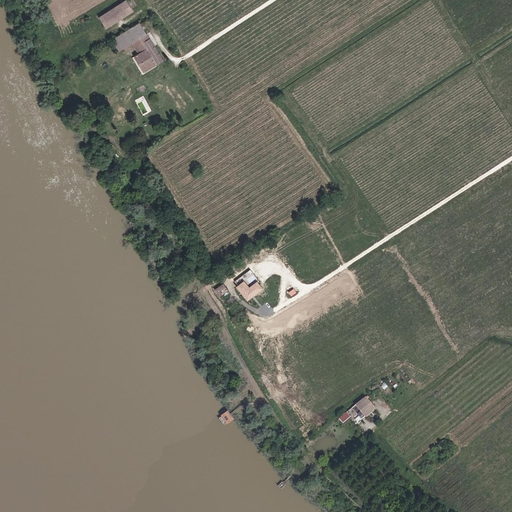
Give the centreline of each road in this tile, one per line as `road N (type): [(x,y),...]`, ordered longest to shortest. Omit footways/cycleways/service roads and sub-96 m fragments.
road 1 (track): [(277,245),(348,200),(349,190),(291,108),(292,87),(428,0)]
road 2 (track): [(229,301),(220,319),(279,422),(365,511)]
road 3 (residential): [(141,12),(180,58),(274,0)]
